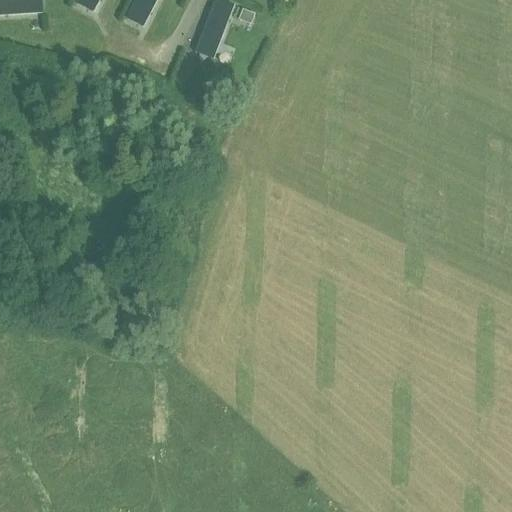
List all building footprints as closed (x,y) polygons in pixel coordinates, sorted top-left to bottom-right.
[(41,0),(0,0),(0,17),(26,15),(26,13),(42,12),(41,0)] [(79,0),(77,4),(94,14),(101,0),(79,0)] [(136,0),(127,19),(144,28),(158,0),(136,0)] [(216,0),(196,52),(212,58),(218,43),(220,44),(234,7),(216,0)] [(230,0),(229,3),(263,17),(269,5),(257,0),(230,0)] [(240,21),(251,25),(255,16),(244,11),(240,21)]
